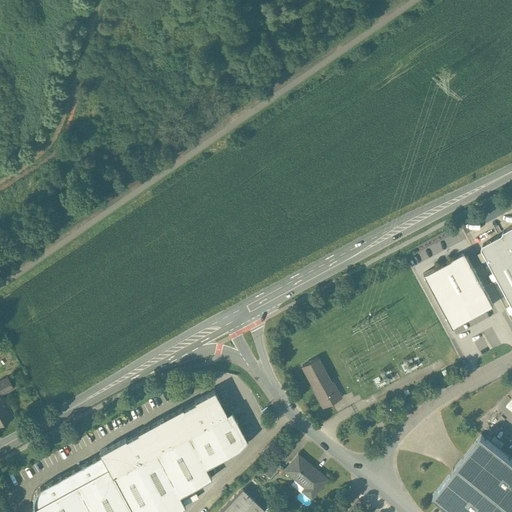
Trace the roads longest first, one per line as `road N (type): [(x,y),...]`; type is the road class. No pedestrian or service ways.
road 1 (primary): [(511,171),(232,322)]
road 2 (track): [(91,0),(50,138),(0,173)]
road 3 (residential): [(352,465),(401,416),(511,356)]
road 4 (primary): [(168,356),(0,445)]
road 5 (residential): [(258,375),(352,465)]
